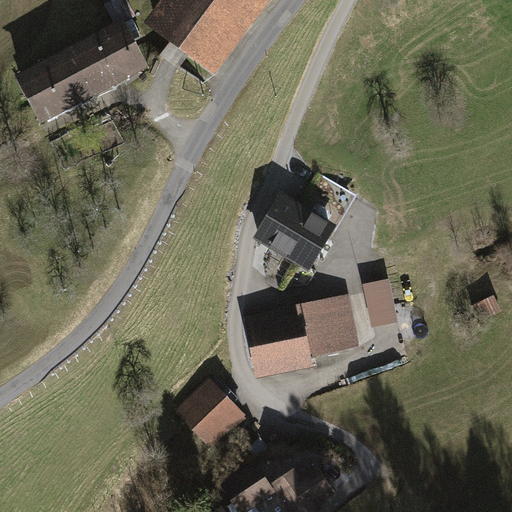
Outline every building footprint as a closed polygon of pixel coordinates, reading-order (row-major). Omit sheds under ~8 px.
[(161,0),(145,23),(181,49),(214,74),(268,0),(161,0)] [(139,67),(118,27),(70,52),(91,92),(115,80),(139,67)] [(91,92),(70,52),(22,78),(43,118),(67,105),(91,92)] [(330,227),(282,198),(270,217),(268,223),(260,236),(307,266),(330,227)] [(393,273),(365,276),(370,321),(397,318),(393,273)] [(284,320),(248,327),(255,367),(291,360),(293,371),(316,367),(313,355),(355,347),(345,297),(282,309),(284,320)] [(211,381),(178,412),(209,444),(210,444),(216,450),(246,420),(240,414),(241,413),(211,381)] [(257,469),(226,489),(240,509),(255,499),(263,511),(293,511),(295,511),(312,511),(318,508),(313,502),(330,491),(309,460),(291,472),(292,473),(270,488),(257,469)]
